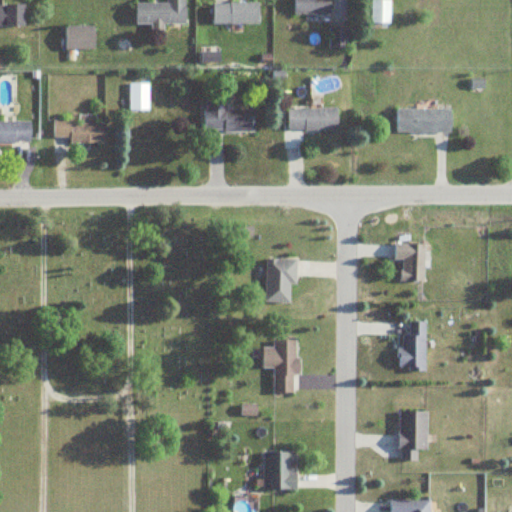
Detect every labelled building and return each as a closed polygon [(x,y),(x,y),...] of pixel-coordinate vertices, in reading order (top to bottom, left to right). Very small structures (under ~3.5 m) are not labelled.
[(133,26),(183,26),(182,0),(163,0),(163,4),(133,4),(133,26)] [(326,0),(291,0),(292,15),(326,15),(326,0)] [(388,25),(388,1),(367,1),(367,25),(388,25)] [(0,26),(21,26),(21,2),(0,2),(0,26)] [(210,4),(210,25),(255,25),(255,4),(210,4)] [(92,50),(92,27),(62,27),(62,50),(92,50)] [(344,48),(344,30),(328,30),(328,48),(344,48)] [(147,84),(127,84),(127,112),(146,112),(147,84)] [(251,110),(223,110),(223,98),(203,98),(203,132),(251,132),(251,110)] [(334,130),(334,109),(285,109),(285,130),(334,130)] [(448,133),(448,110),(393,110),(393,133),(448,133)] [(0,143),(27,144),(27,122),(0,122),(0,143)] [(103,143),(103,122),(51,122),(51,138),(67,138),(67,143),(103,143)] [(421,244),(391,244),(391,260),(398,260),(398,281),(421,281),(421,244)] [(293,285),(293,259),(262,258),(262,302),(288,303),(288,284),(293,285)] [(422,370),(422,321),(405,321),(405,335),(397,335),(397,370),(422,370)] [(270,392),(291,392),(291,375),(295,375),(295,340),(270,340),(270,392)] [(396,449),(424,449),(424,411),(396,411),(396,449)] [(260,489),(292,489),(292,453),(260,453),(260,489)] [(426,511),(427,501),(387,500),(386,511),(426,511)]
